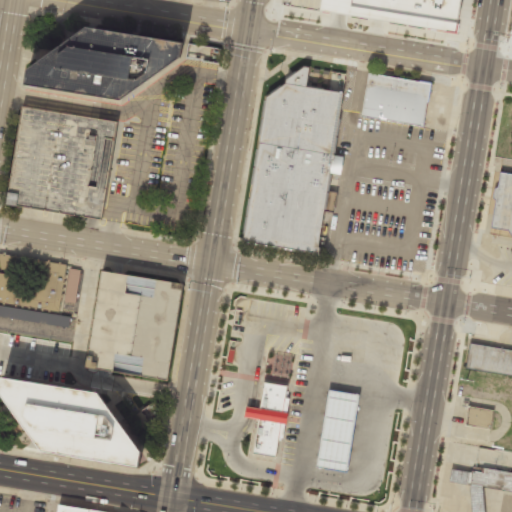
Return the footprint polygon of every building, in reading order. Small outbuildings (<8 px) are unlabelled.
[(286,0),(462,0),(458,29),(325,8),(286,2),(286,0)] [(25,83),(28,68),(86,27),(181,41),(179,57),(122,99),(25,83)] [(186,58),(216,59),(216,47),(187,45),(186,58)] [(318,252),(242,241),(265,95),(302,66),(308,67),(305,85),(342,90),(334,146),(318,252)] [(368,72),(361,114),(422,124),(429,82),(368,72)] [(22,106),(116,121),(101,219),(6,203),(22,106)] [(499,171),(511,173),(511,235),(507,229),(490,227),(495,199),(492,196),(493,189),(497,185),(499,171)] [(79,266),(0,255),(0,317),(58,326),(62,302),(74,304),(79,266)] [(102,270),(85,365),(167,379),(181,283),(102,270)] [(511,350),(470,342),(465,368),(511,376),(511,350)] [(2,377),(0,391),(43,451),(137,466),(140,451),(98,393),(2,377)] [(264,381),(287,385),(275,456),(253,453),(258,419),(244,416),(246,405),(260,407),(264,381)] [(329,389),(358,393),(345,471),(316,466),(329,389)] [(492,409),(467,407),(465,426),(490,428),(492,409)] [(468,511),(481,511),(484,487),(511,491),(511,481),(511,471),(481,468),(481,473),(450,469),(449,482),(472,485),(468,511)] [(109,511),(57,503),(55,511),(109,511)]
